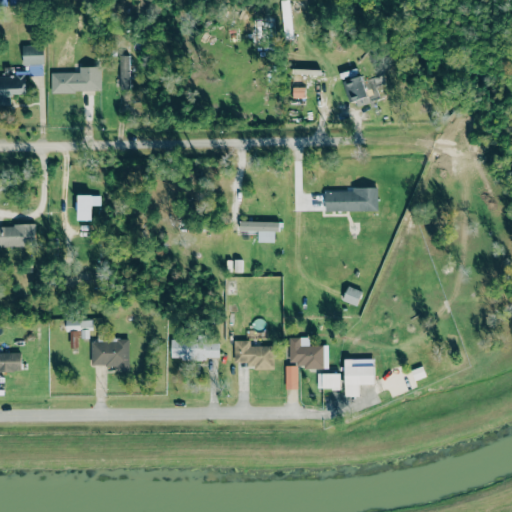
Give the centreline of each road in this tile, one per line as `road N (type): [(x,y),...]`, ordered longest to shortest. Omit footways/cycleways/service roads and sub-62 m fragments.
road 1 (residential): [(0,145),(335,138)]
road 2 (residential): [(0,414),(310,411)]
